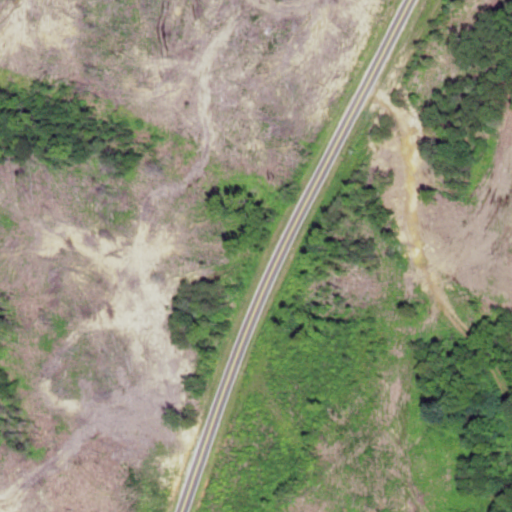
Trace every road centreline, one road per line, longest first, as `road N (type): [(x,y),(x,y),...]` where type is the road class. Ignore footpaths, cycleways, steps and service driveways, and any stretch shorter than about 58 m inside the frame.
road 1 (tertiary): [(182,511),(286,242)]
road 2 (tertiary): [(286,242),(407,0)]
